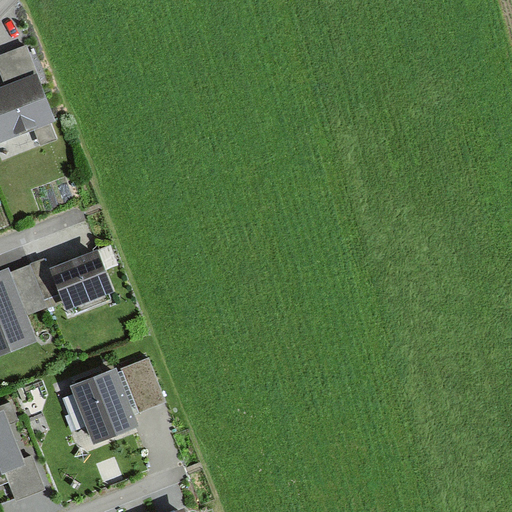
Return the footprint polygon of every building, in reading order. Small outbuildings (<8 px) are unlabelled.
[(0,80),(4,89),(0,90),(0,141),(48,123),(21,54),(0,61),(0,80)] [(97,256),(52,274),(67,311),(112,293),(97,256)] [(7,271),(0,273),(0,357),(34,345),(7,271)] [(120,367),(76,384),(97,440),(142,422),(120,367)] [(12,406),(0,411),(0,473),(34,460),(12,406)] [(195,511),(192,502),(167,511),(195,511)]
